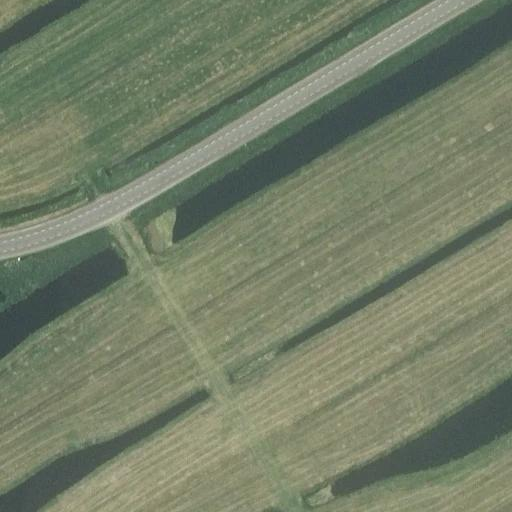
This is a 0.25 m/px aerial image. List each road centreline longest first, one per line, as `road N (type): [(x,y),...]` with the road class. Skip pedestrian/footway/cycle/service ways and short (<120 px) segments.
road 1 (tertiary): [(0,248),(99,215),(458,0)]
road 2 (track): [(511,292),(145,511)]
road 3 (track): [(163,289),(73,158)]
